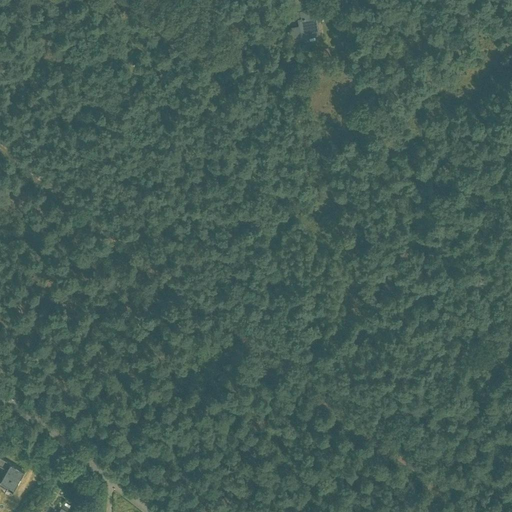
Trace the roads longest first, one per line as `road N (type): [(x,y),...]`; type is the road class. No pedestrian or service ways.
road 1 (track): [(433,483),(0,150)]
road 2 (unclassified): [(151,511),(0,392)]
road 3 (track): [(88,220),(0,371)]
road 4 (track): [(180,511),(267,360)]
road 5 (track): [(167,0),(248,36),(281,20),(293,4)]
